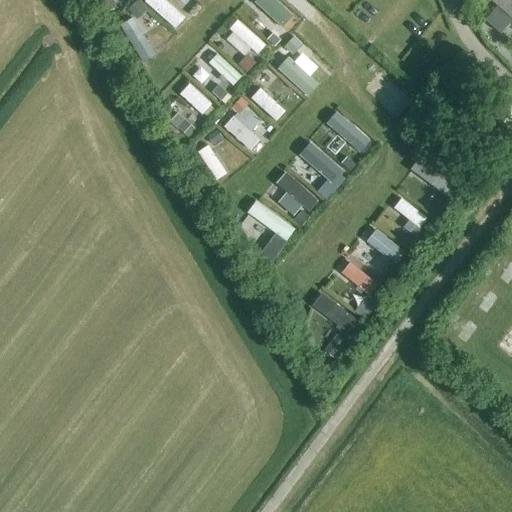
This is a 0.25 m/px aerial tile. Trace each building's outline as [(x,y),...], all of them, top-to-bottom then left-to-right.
[(171,0),(147,0),(179,29),(190,16),(171,0)] [(283,0),(258,0),(288,27),(299,14),(283,0)] [(511,0),(489,0),(511,19),(511,0)] [(137,5),(129,10),(134,18),(142,12),(137,5)] [(138,18),(126,25),(142,54),(154,47),(138,18)] [(272,28),(263,38),(271,45),(280,35),(272,28)] [(291,37),(284,44),(294,53),(300,46),(291,37)] [(236,85),(246,75),(223,51),(213,61),(236,85)] [(307,91),(325,71),(302,51),(284,71),(307,91)] [(244,55),(236,64),(244,72),(253,63),(244,55)] [(193,82),(183,93),(209,117),(220,106),(193,82)] [(216,85),(210,93),(219,101),(225,94),(216,85)] [(280,121),(290,110),(263,85),(253,97),(280,121)] [(283,86),(278,92),(285,99),(291,93),(283,86)] [(238,98),(229,108),(236,115),(246,104),(238,98)] [(336,131),(359,155),(375,141),(352,117),(336,131)] [(186,124),(180,131),(186,137),(193,130),(186,124)] [(212,145),(222,139),(216,130),(206,136),(212,145)] [(349,152),(339,164),(346,169),(355,158),(354,157),(349,152)] [(415,168),(456,200),(466,187),(425,155),(415,168)] [(310,202),(317,188),(290,174),(283,187),(310,202)] [(322,185),(315,193),(322,199),(329,191),(322,185)] [(405,197),(397,208),(412,219),(407,227),(421,236),(434,217),(405,197)] [(261,199),(251,214),(279,233),(267,251),(279,260),(301,228),(261,199)] [(294,212),(289,217),(298,225),(302,219),(294,212)] [(370,239),(401,266),(412,254),(381,227),(370,239)] [(375,296),(385,284),(354,259),(344,271),(375,296)] [(360,304),(353,311),(363,320),(370,312),(360,304)] [(329,344),(323,352),(332,358),(338,350),(329,344)]
